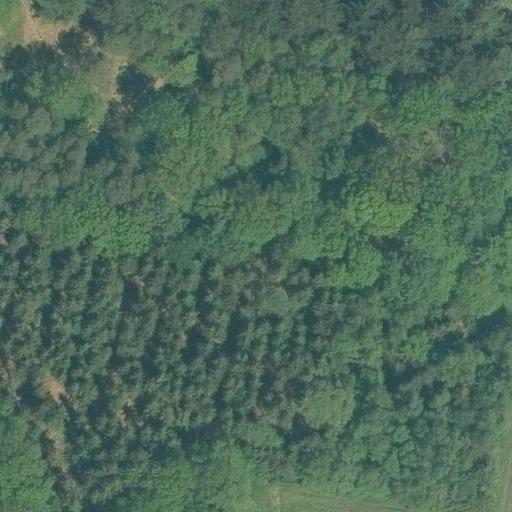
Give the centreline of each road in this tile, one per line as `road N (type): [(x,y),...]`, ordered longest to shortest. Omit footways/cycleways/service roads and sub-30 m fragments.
road 1 (track): [(236,462),(272,456),(506,324)]
road 2 (track): [(236,462),(0,423)]
